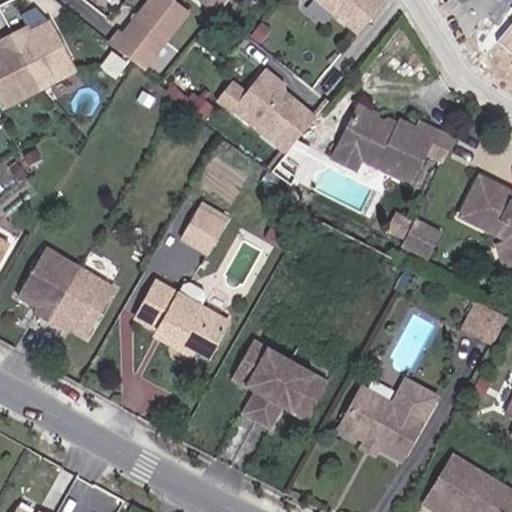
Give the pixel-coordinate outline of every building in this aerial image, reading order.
[(156,53),(194,9),(183,0),(151,0),(129,29),(124,26),(115,38),(135,55),(145,43),(156,53)] [(208,0),(220,9),(227,0),(208,0)] [(330,0),(366,27),(386,0),(330,0)] [(270,37),(279,25),(267,16),(258,28),(270,37)] [(47,87),(82,69),(56,21),(33,33),(28,26),(16,32),(43,81),(47,87)] [(270,37),(258,28),(255,32),(267,40),(270,37)] [(47,87),(43,81),(16,32),(1,40),(6,48),(0,51),(0,85),(11,106),(47,87)] [(156,53),(145,43),(135,55),(147,64),(156,53)] [(112,64),(127,77),(135,64),(121,53),(112,64)] [(318,109),(315,107),(283,83),(282,75),(266,61),(247,84),(232,72),(218,90),(232,102),(235,98),(286,140),(290,144),(318,109)] [(318,109),(332,92),(328,90),(315,107),(318,109)] [(384,102),(362,92),(360,96),(382,106),(384,102)] [(457,124),(438,115),(423,108),(419,115),(403,107),(402,111),(398,119),(391,115),(389,110),(382,106),(360,96),(344,131),(363,141),(365,146),(413,169),(428,138),(446,147),(457,124)] [(398,119),(402,111),(391,106),(389,110),(391,115),(398,119)] [(363,141),(344,131),(337,146),(360,157),(365,146),(363,141)] [(274,162),(290,144),(286,140),(271,159),(274,162)] [(511,186),(485,174),(480,171),(462,210),(505,230),(511,247),(511,186)] [(410,218),(417,204),(403,197),(397,211),(410,218)] [(426,263),(449,214),(420,201),(397,250),(426,263)] [(188,234),(215,249),(233,217),(206,202),(188,234)] [(410,218),(397,211),(395,216),(408,222),(410,218)] [(507,266),(511,263),(511,247),(505,230),(495,234),(507,266)] [(0,259),(11,239),(0,232),(0,259)] [(89,328),(113,285),(45,247),(22,289),(43,301),(39,308),(66,323),(70,316),(89,328)] [(196,349),(220,307),(164,275),(145,308),(165,319),(187,332),(182,340),(196,349)] [(467,324),(477,329),(491,303),(481,299),(467,324)] [(496,340),(511,313),(491,303),(477,329),(496,340)] [(182,340),(187,332),(165,319),(160,328),(182,340)] [(304,413),(325,375),(255,336),(234,374),(254,385),(242,406),(269,422),(281,401),(304,413)] [(369,391),(349,428),(362,436),(372,441),(385,448),(407,461),(441,399),(413,384),(400,408),(369,391)] [(362,436),(349,428),(345,435),(359,442),(362,436)] [(385,448),(372,441),(368,450),(380,457),(385,448)] [(478,511),(479,511),(503,511),(511,496),(511,476),(456,445),(425,499),(440,508),(443,503),(458,511),(465,498),(476,504),(478,511)]
